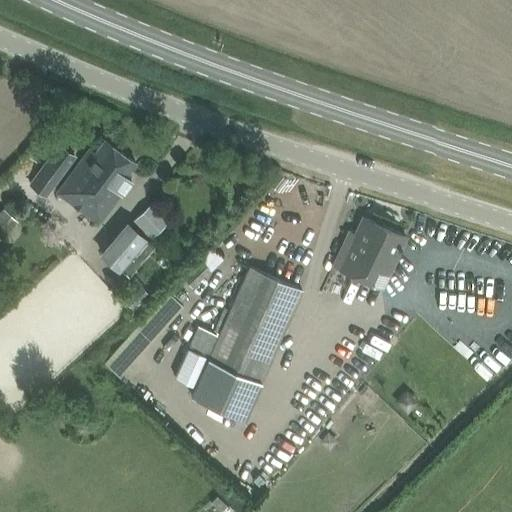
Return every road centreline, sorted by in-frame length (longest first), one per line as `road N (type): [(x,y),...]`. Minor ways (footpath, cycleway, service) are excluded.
road 1 (unclassified): [(511,223),(224,130),(0,40)]
road 2 (primary): [(511,166),(245,78),(51,0)]
